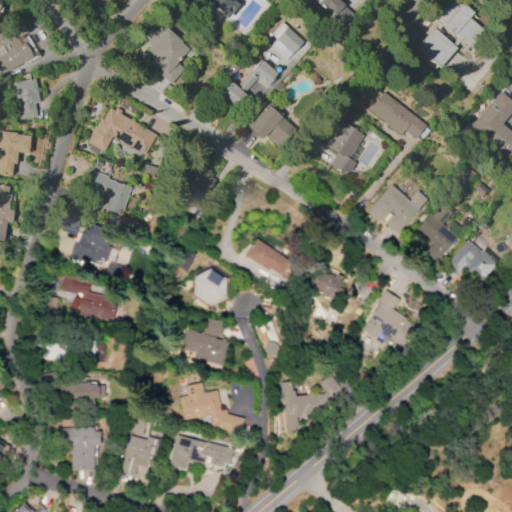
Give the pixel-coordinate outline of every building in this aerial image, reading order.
[(233,0),(191,0),(222,22),(237,2),(234,0),(233,0)] [(336,0),(314,0),(342,25),(353,14),(336,0)] [(417,48),(414,52),(434,69),(436,66),(438,67),(455,48),(453,46),(458,41),(459,42),(461,40),(467,45),(481,29),(467,17),(471,12),(460,2),(456,7),(448,0),(445,3),(444,2),(433,15),(440,22),(434,29),(431,26),(414,46),(417,48)] [(0,30),(0,72),(36,56),(20,21),(0,30)] [(270,33),(275,38),(270,43),(284,58),(301,42),(282,22),(270,33)] [(187,48),(165,26),(159,32),(152,26),(141,37),(150,45),(144,52),(158,66),(154,70),(168,83),(182,69),(174,62),(187,48)] [(227,79),(213,95),(231,110),(256,78),(265,86),(276,73),(258,58),(235,86),(227,79)] [(18,119),(36,116),(34,102),(38,101),(34,78),(11,82),(18,119)] [(511,107),(500,122),(511,132),(511,163),(468,124),(497,90),(511,103),(511,107)] [(413,138),(424,125),(382,91),(367,109),(399,136),(403,131),(413,138)] [(259,139),(263,135),(277,148),(295,129),(267,102),(245,126),(259,139)] [(361,132),(329,116),(323,131),(330,134),(324,146),(335,151),(328,166),(347,175),(354,161),(348,159),(361,132)] [(0,173),(13,174),(14,152),(26,152),(27,133),(0,131),(0,173)] [(176,207),(193,216),(214,176),(197,167),(176,207)] [(86,187),(106,193),(102,209),(121,215),(130,184),(90,173),(86,187)] [(394,234),(425,198),(414,189),(406,199),(388,183),(364,211),(379,224),(381,222),(394,234)] [(456,236),(440,224),(450,211),(439,201),(415,231),(430,243),(422,252),(435,263),(456,236)] [(66,256),(100,266),(111,232),(86,224),(83,235),(74,232),(78,220),(61,214),(56,230),(73,235),(66,256)] [(443,261),(456,274),(463,267),(477,282),(494,266),(468,238),(443,261)] [(288,262),(254,239),(243,255),(277,277),(288,262)] [(307,289),(332,300),(341,280),(316,269),(307,289)] [(223,302),(225,274),(192,272),(191,300),(223,302)] [(86,294),(88,280),(59,276),(57,292),(77,294),(74,315),(111,321),(114,298),(86,294)] [(359,330),(373,338),(376,333),(391,342),(388,346),(397,352),(413,324),(389,310),(396,298),(382,290),(359,330)] [(226,341),(217,339),(221,321),(203,318),(200,332),(184,329),(179,349),(192,352),(191,359),(221,366),(226,341)] [(281,431),(300,429),(298,406),(342,403),(340,376),(317,378),(318,394),(291,396),(289,381),(277,382),(281,431)] [(102,383),(57,382),(57,399),(102,401),(102,383)] [(238,415),(224,417),(223,406),(216,407),(214,390),(176,395),(178,419),(206,416),(208,432),(240,428),(238,415)] [(118,473),(134,476),(136,463),(153,466),(158,440),(139,437),(143,420),(129,417),(118,473)] [(68,471),(92,470),(91,446),(99,446),(98,428),(54,429),(54,447),(68,447),(68,471)] [(231,449),(173,435),(166,465),(183,469),(185,461),(204,465),(204,462),(227,467),(231,449)]
